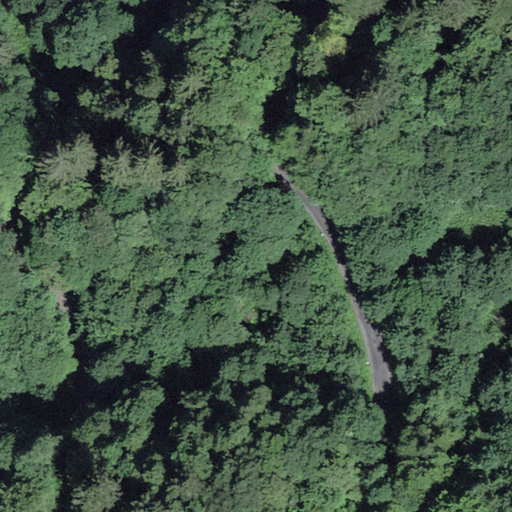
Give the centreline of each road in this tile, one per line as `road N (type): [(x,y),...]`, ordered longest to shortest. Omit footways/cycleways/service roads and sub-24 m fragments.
road 1 (unclassified): [(171,0),(35,153),(18,187),(17,223),(69,317),(80,390),(77,457),(58,511)]
road 2 (unclassified): [(376,511),(382,396),(374,351),(338,241),(284,173),(277,145),(285,104),(330,0)]
